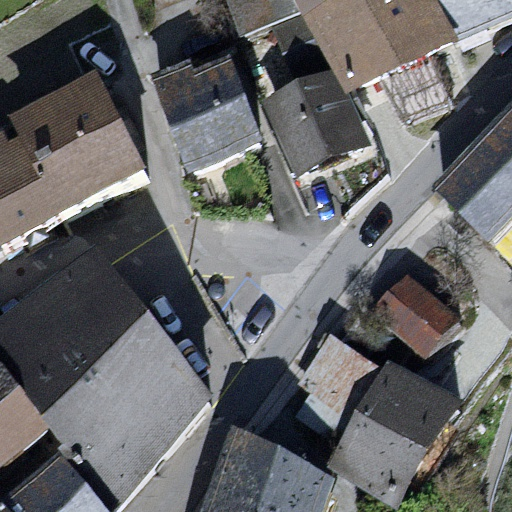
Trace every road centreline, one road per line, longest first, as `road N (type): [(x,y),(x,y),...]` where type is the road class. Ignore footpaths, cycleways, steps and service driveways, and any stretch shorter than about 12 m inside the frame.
road 1 (residential): [(120,0),(176,210),(223,251),(332,280)]
road 2 (unclassified): [(332,280),(165,511)]
road 3 (unclassified): [(511,88),(332,280)]
